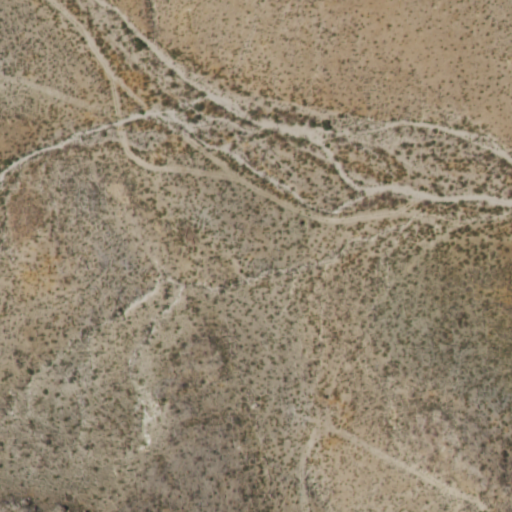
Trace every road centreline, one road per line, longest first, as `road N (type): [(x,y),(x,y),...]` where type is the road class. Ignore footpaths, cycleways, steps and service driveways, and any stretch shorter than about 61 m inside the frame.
road 1 (track): [(511,200),(422,193),(383,213),(332,219),(225,173),(135,159),(121,135),(110,73),(51,0)]
road 2 (track): [(302,511),(301,464),(322,426),(485,508)]
road 3 (track): [(118,121),(0,77)]
